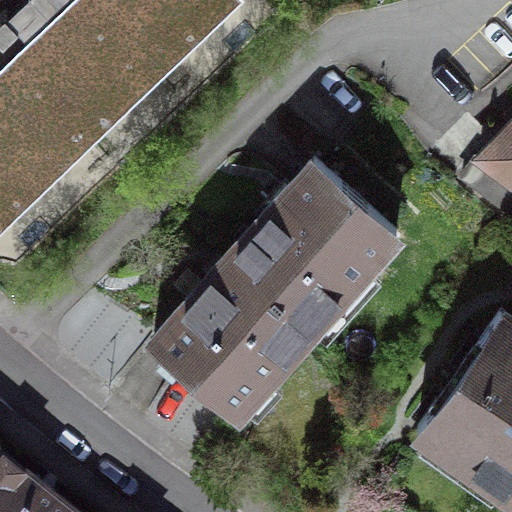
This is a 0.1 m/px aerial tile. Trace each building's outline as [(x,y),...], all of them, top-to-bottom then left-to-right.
[(0,202),(211,0),(75,0),(59,15),(44,0),(38,0),(18,20),(28,30),(36,38),(0,72),(0,202)] [(511,121),(478,154),(461,176),(509,212),(511,208),(511,121)] [(271,202),(227,251),(309,325),(397,228),(314,154),(271,202)] [(309,325),(227,251),(191,292),(154,333),(236,407),(309,325)] [(511,489),(511,316),(502,310),(420,424),(511,489)] [(507,511),(508,511),(402,449),(369,506),(378,511),(507,511)] [(0,476),(0,511),(44,511),(42,510),(43,507),(35,501),(27,495),(24,496),(0,476)]
